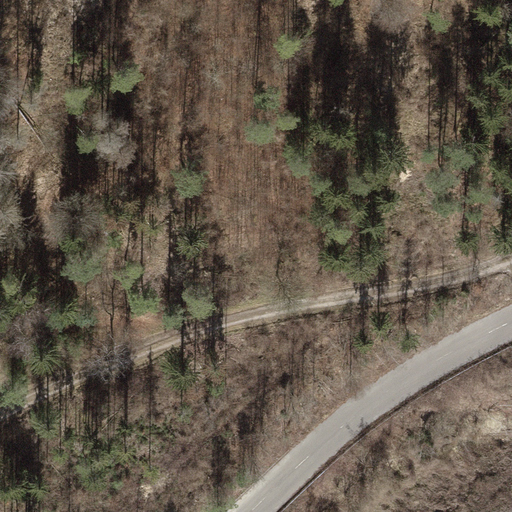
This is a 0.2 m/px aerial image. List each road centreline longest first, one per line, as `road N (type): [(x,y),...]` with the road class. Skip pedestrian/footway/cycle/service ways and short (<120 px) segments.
road 1 (track): [(0,417),(123,353),(440,278),(511,249)]
road 2 (unclassified): [(254,511),(411,378),(511,323)]
